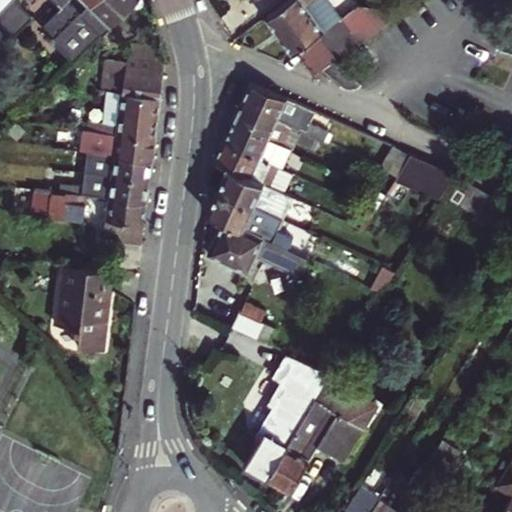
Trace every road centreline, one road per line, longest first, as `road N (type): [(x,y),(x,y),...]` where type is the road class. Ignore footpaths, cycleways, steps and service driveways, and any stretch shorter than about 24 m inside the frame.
road 1 (tertiary): [(162,362),(189,146),(186,38)]
road 2 (residential): [(186,38),(353,109)]
road 3 (track): [(353,109),(511,181)]
road 4 (tertiary): [(162,362),(138,482)]
road 5 (tertiary): [(192,475),(164,422),(162,362)]
